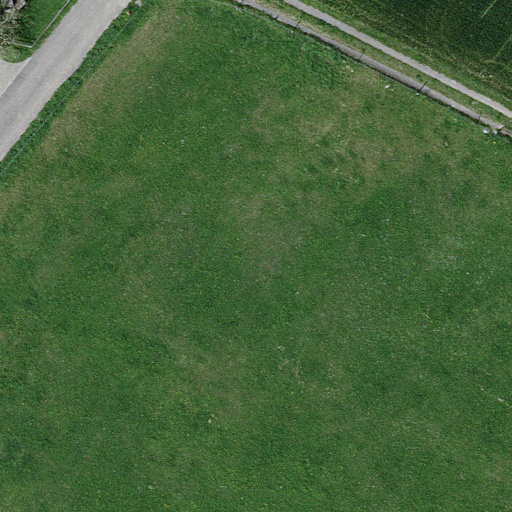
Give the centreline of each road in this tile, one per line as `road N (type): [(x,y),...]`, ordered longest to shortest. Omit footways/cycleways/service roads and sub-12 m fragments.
road 1 (track): [(251,0),(511,127)]
road 2 (residential): [(0,138),(112,0)]
